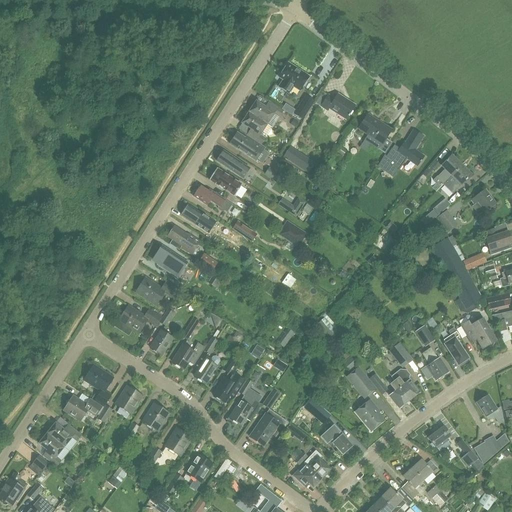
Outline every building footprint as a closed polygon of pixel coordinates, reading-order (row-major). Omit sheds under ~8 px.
[(279,77),(299,91),(309,77),(288,63),(279,77)] [(321,106),(327,110),(328,108),(346,119),(354,105),(338,95),(335,100),(328,96),(321,106)] [(305,96),(294,114),(302,119),(313,101),(305,96)] [(256,101),(249,113),(267,125),(274,114),(279,117),(283,111),(268,102),(265,107),(256,101)] [(289,107),(285,113),(290,116),(294,110),(289,107)] [(267,125),(249,113),(242,123),(250,129),(247,135),(255,140),(261,144),(265,138),(261,135),(267,125)] [(359,129),(369,136),(366,140),(384,152),(390,143),(385,140),(391,130),(368,115),(359,129)] [(393,177),(407,158),(417,165),(423,156),(414,150),(423,137),(413,131),(405,143),(404,142),(400,149),(395,145),(387,157),(385,155),(378,166),(393,177)] [(230,144),(256,161),(264,148),(247,136),(246,137),(248,138),(247,139),(238,133),(236,136),(234,135),(230,141),(232,142),(230,144)] [(336,152),(343,156),(346,150),(340,146),(336,152)] [(308,174),(315,163),(290,147),(283,157),(308,174)] [(224,152),(217,161),(230,170),(241,177),(242,176),(249,182),(252,177),(244,172),(245,171),(247,168),(236,160),(224,152)] [(437,176),(433,181),(440,187),(442,185),(461,165),(451,156),(441,166),(445,170),(438,177),(437,176)] [(423,175),(427,179),(440,165),(435,161),(423,175)] [(461,165),(442,185),(452,194),(471,175),(461,165)] [(209,180),(215,184),(222,189),(235,196),(242,185),(217,168),(209,180)] [(268,168),(265,175),(278,183),(282,176),(268,168)] [(194,197),(207,206),(210,201),(220,207),(224,202),(201,186),(194,197)] [(471,200),(475,205),(477,203),(485,213),(496,204),(485,189),(471,200)] [(445,198),(432,208),(438,215),(443,211),(450,205),(445,198)] [(293,206),(282,199),(278,205),(289,212),(293,206)] [(229,201),(222,208),(228,214),(235,207),(229,201)] [(182,215),(195,225),(198,221),(203,225),(207,219),(201,215),(202,214),(189,205),(182,215)] [(436,218),(447,232),(457,225),(447,210),(436,218)] [(430,222),(434,218),(430,214),(426,218),(430,222)] [(306,233),(287,221),(280,233),(299,245),(306,233)] [(219,236),(228,238),(230,228),(221,226),(219,236)] [(180,248),(191,255),(199,242),(174,227),(168,237),(172,240),(170,244),(179,250),(180,248)] [(495,228),(484,232),(487,239),(491,250),(496,249),(511,243),(507,232),(498,235),(495,228)] [(244,229),(240,235),(251,242),(254,236),(244,229)] [(452,235),(447,238),(452,247),(456,245),(457,244),(452,235)] [(396,238),(389,249),(394,252),(401,242),(396,238)] [(430,248),(464,309),(482,300),(447,238),(430,248)] [(187,263),(162,246),(160,249),(154,258),(159,261),(156,265),(172,276),(175,272),(180,274),(187,264),(187,263)] [(257,258),(270,269),(276,262),(263,251),(257,258)] [(217,263),(203,253),(197,262),(211,271),(217,263)] [(473,255),(463,260),(466,267),(476,263),(473,255)] [(374,256),(367,261),(372,267),(379,262),(374,256)] [(263,268),(254,262),(250,267),(259,273),(263,268)] [(410,267),(418,277),(424,272),(415,262),(410,267)] [(288,278),(291,271),(277,265),(274,271),(288,278)] [(478,268),(482,282),(497,278),(493,266),(484,268),(484,266),(478,268)] [(502,278),(499,279),(502,288),(510,285),(510,283),(511,282),(511,269),(501,273),(502,278)] [(213,276),(208,283),(214,287),(219,280),(213,276)] [(155,305),(163,293),(174,299),(179,291),(165,281),(161,288),(145,278),(135,293),(155,305)] [(489,309),(510,304),(508,294),(486,299),(489,309)] [(511,305),(511,312),(501,315),(502,320),(511,317),(511,305),(511,306),(511,305)] [(148,310),(144,316),(128,306),(118,321),(138,334),(146,321),(156,327),(158,324),(159,323),(162,317),(148,310)] [(167,310),(162,317),(159,323),(165,326),(173,314),(167,310)] [(505,327),(511,325),(511,317),(502,320),(497,322),(498,324),(501,330),(505,329),(505,327)] [(316,325),(329,339),(337,331),(335,330),(323,318),(316,325)] [(425,322),(430,330),(436,326),(431,318),(425,322)] [(181,337),(187,341),(198,323),(193,319),(181,337)] [(460,325),(471,344),(473,342),(474,340),(479,343),(482,348),(488,345),(491,347),(495,341),(482,319),(470,326),(467,321),(460,325)] [(408,320),(402,325),(406,332),(413,328),(408,320)] [(390,348),(399,342),(386,323),(377,328),(390,348)] [(415,332),(425,347),(434,340),(425,325),(415,332)] [(467,362),(466,360),(467,359),(458,345),(454,339),(459,336),(453,328),(448,331),(451,335),(443,340),(445,344),(450,353),(458,365),(459,364),(460,366),(467,362)] [(509,344),(511,342),(511,334),(510,329),(503,332),(509,344)] [(150,348),(162,356),(173,338),(161,331),(150,348)] [(236,332),(235,332),(231,337),(231,338),(238,342),(242,336),(236,332)] [(203,351),(209,355),(217,342),(212,338),(203,351)] [(172,362),(184,370),(189,362),(193,365),(204,347),(197,343),(192,351),(183,345),(172,362)] [(389,352),(402,369),(412,360),(409,355),(399,343),(389,352)] [(264,351),(257,346),(254,350),(261,355),(264,351)] [(422,354),(429,365),(427,366),(436,380),(447,372),(438,358),(437,359),(430,349),(422,354)] [(205,359),(194,377),(205,384),(217,366),(216,366),(220,361),(219,358),(215,356),(212,357),(209,362),(205,359)] [(222,369),(228,373),(236,361),(230,357),(222,369)] [(350,358),(343,364),(348,371),(356,364),(350,358)] [(104,407),(105,405),(111,395),(105,391),(113,378),(93,365),(84,380),(100,391),(94,401),(104,407)] [(377,389),(368,379),(358,367),(346,377),(364,400),(377,389)] [(400,370),(391,377),(394,381),(409,400),(419,393),(409,381),(408,380),(410,375),(405,370),(400,370)] [(213,395),(225,403),(229,396),(234,399),(245,381),(233,374),(228,381),(224,378),(213,395)] [(375,374),(368,379),(377,389),(381,395),(387,390),(375,374)] [(239,393),(244,397),(253,383),(247,379),(239,393)] [(394,381),(389,384),(395,392),(390,396),(399,408),(409,400),(394,381)] [(115,404),(131,415),(142,396),(127,386),(115,404)] [(263,405),(269,409),(280,394),(273,389),(263,405)] [(325,398),(327,393),(323,391),(318,390),(316,396),(321,397),(325,398)] [(501,407),(496,409),(487,396),(476,403),(485,417),(492,413),(498,425),(504,422),(501,407)] [(89,399),(85,405),(72,397),(64,410),(81,420),(87,411),(96,417),(102,406),(89,399)] [(229,418),(241,426),(246,419),(251,422),(261,405),(254,400),(250,406),(241,400),(229,418)] [(370,401),(355,412),(370,431),(383,421),(375,410),(376,409),(370,401)] [(142,422),(158,432),(169,414),(154,404),(142,422)] [(329,414),(317,404),(313,409),(325,419),(329,414)] [(105,405),(104,407),(96,419),(103,423),(112,410),(105,405)] [(249,437),(263,446),(279,424),(265,414),(249,437)] [(55,423),(47,434),(64,448),(72,438),(76,441),(81,435),(71,427),(67,425),(63,430),(55,423)] [(122,440),(129,444),(139,427),(132,424),(128,431),(124,436),(122,440)] [(297,431),(289,424),(284,431),(292,437),(297,431)] [(334,424),(320,437),(324,442),(327,444),(331,440),(333,442),(332,443),(342,455),(352,447),(343,437),(344,436),(338,429),(334,424)] [(428,438),(435,448),(451,436),(444,426),(428,438)] [(119,433),(124,436),(128,431),(123,428),(119,433)] [(164,447),(180,457),(191,439),(176,429),(164,447)] [(47,434),(39,444),(47,451),(43,456),(56,467),(61,462),(56,457),(64,448),(47,434)] [(483,441),(492,457),(500,449),(509,442),(504,434),(496,441),(493,435),(483,441)] [(462,440),(456,444),(466,455),(462,458),(468,466),(472,462),(476,458),(471,452),(462,440)] [(146,461),(153,465),(162,452),(155,448),(146,461)] [(298,456),(302,453),(297,448),(293,453),(298,456)] [(304,462),(305,463),(321,479),(329,470),(318,459),(321,456),(315,451),(304,462)] [(302,453),(298,456),(303,461),(307,457),(302,452),(302,453)] [(289,456),(294,461),(298,456),(293,453),(289,456)] [(48,463),(39,455),(33,462),(43,470),(48,463)] [(185,473),(201,483),(213,465),(197,455),(185,473)] [(298,456),(294,461),(299,466),(303,461),(298,456)] [(421,460),(412,468),(423,481),(432,473),(437,468),(429,460),(425,464),(421,460)] [(305,463),(291,476),(305,489),(309,484),(312,487),(321,479),(305,463)] [(119,468),(109,482),(116,487),(126,473),(119,468)] [(412,468),(403,476),(414,489),(423,481),(412,468)] [(0,494),(0,499),(1,500),(1,502),(3,504),(5,505),(7,504),(11,506),(19,494),(20,495),(24,489),(16,483),(20,477),(14,473),(10,480),(8,479),(1,490),(3,491),(0,494)] [(165,491),(173,496),(184,479),(176,473),(165,491)] [(26,495),(32,501),(43,488),(37,483),(26,495)] [(435,486),(431,489),(444,503),(448,499),(435,486)] [(389,488),(381,497),(396,511),(404,511),(401,508),(405,504),(389,488)] [(261,495),(277,507),(281,501),(266,489),(261,495)] [(431,489),(427,493),(439,507),(444,503),(431,489)] [(485,493),(478,503),(484,507),(483,507),(487,510),(495,500),(485,493)] [(168,497),(163,494),(160,499),(165,502),(168,497)] [(373,506),(379,511),(396,511),(381,497),(373,506)] [(190,511),(199,511),(206,504),(199,499),(190,511)] [(159,511),(165,511),(169,507),(161,502),(156,509),(159,511)]
